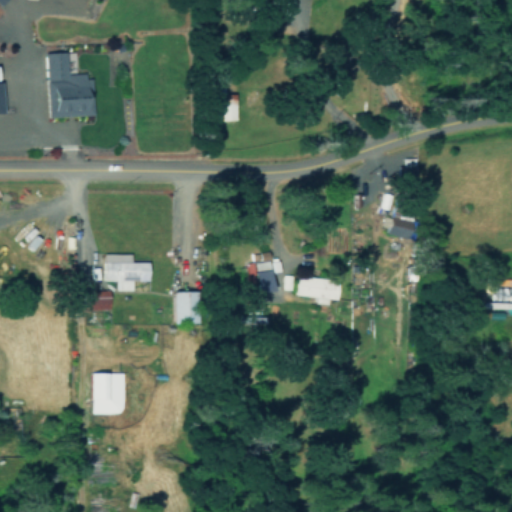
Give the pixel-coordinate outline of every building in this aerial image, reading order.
[(45,117),(90,115),(89,74),(64,75),(63,51),(43,52),(45,117)] [(232,93),(214,93),(215,120),(233,119),(232,93)] [(402,238),(408,216),(388,210),(382,232),(402,238)] [(245,262),(245,290),(267,289),(266,251),(250,252),(250,262),(245,262)] [(129,253),(101,253),(101,281),(112,281),(112,290),(129,289),(129,280),(145,280),(145,261),(129,261),(129,253)] [(291,294),(312,296),(311,303),(323,304),(324,298),(333,299),(335,279),(293,275),(291,294)] [(509,308),(509,287),(485,286),(485,300),(480,300),(480,307),(509,308)] [(107,309),(106,289),(81,289),(82,310),(107,309)] [(168,290),(168,323),(192,323),(193,291),(168,290)] [(119,372),(87,372),(87,413),(120,413),(119,372)]
